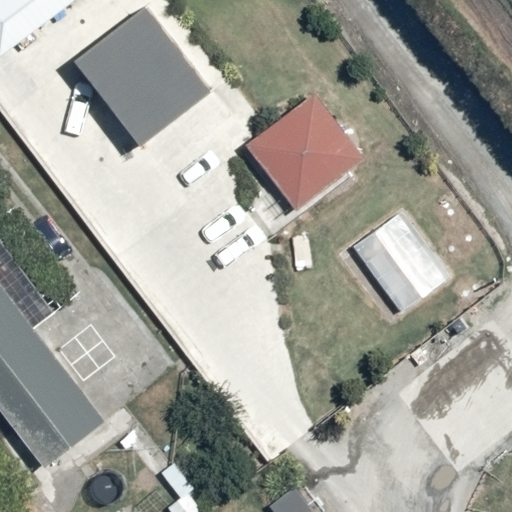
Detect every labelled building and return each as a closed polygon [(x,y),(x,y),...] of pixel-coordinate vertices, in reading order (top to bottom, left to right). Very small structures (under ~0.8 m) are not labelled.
[(2,0),(0,2),(0,27),(19,53),(88,0),(2,0)] [(151,0),(82,53),(149,140),(218,87),(152,0),(151,0)] [(321,91),(256,142),(310,210),(375,160),(321,91)] [(449,277),(402,209),(352,244),(399,312),(449,277)] [(0,245),(0,391),(56,466),(117,420),(4,269),(13,263),(0,245)]
